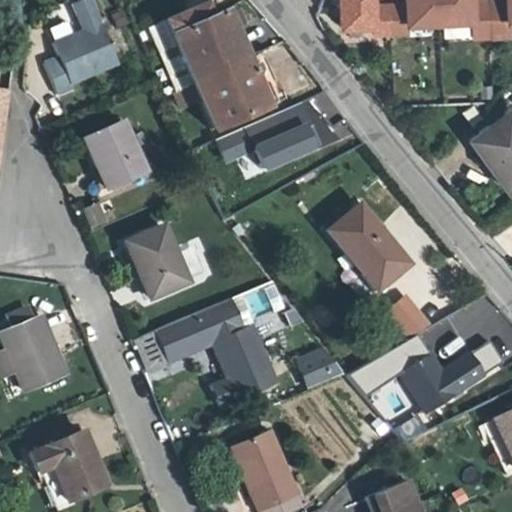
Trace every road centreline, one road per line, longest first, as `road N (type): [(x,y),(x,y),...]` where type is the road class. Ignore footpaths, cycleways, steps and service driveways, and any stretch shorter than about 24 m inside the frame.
road 1 (residential): [(179,511),(90,303),(13,160)]
road 2 (residential): [(271,0),(511,293)]
